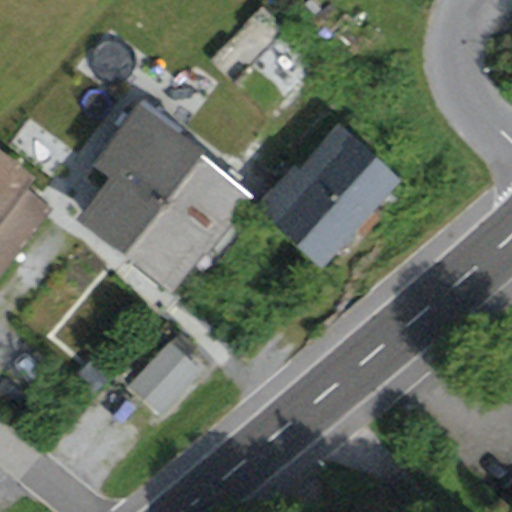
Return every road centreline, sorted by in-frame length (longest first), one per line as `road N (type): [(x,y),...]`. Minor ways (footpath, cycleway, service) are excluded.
road 1 (primary): [(511,236),(186,511)]
road 2 (residential): [(511,146),(459,85),(449,41),(468,0)]
